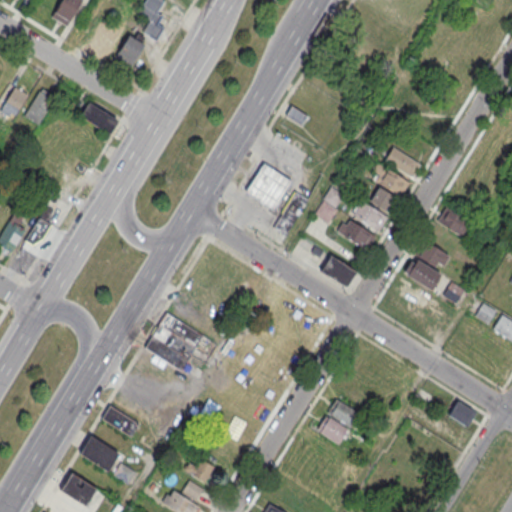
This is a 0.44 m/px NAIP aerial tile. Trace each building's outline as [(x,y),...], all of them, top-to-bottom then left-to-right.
[(59,0),(50,15),(66,25),(80,0),(59,0)] [(149,19),(137,12),(144,0),(162,0),(155,12),(161,15),(156,23),(162,27),(155,39),(142,31),(149,19)] [(92,41),(108,51),(124,26),(108,16),(92,41)] [(128,34),(144,44),(131,65),(115,55),(128,34)] [(14,86),(27,94),(14,115),(1,106),(14,86)] [(24,115),(38,124),(53,99),(39,90),(24,115)] [(79,115),(109,135),(117,121),(87,102),(79,115)] [(285,115),(301,125),(307,116),(291,106),(285,115)] [(413,177),(421,162),(391,147),(383,161),(413,177)] [(365,154),(353,149),(349,160),(360,165),(365,154)] [(367,176),(401,198),(410,183),(377,161),(367,176)] [(244,194),(263,164),(291,182),(273,212),(244,194)] [(329,223),(344,194),(329,186),(314,215),(329,223)] [(369,200),(388,213),(397,199),(378,187),(369,200)] [(272,228),(295,192),(307,200),(285,236),(272,228)] [(388,218),(361,200),(352,213),(378,232),(388,218)] [(471,220),(446,204),(436,220),(461,236),(471,220)] [(8,255),(0,249),(0,233),(14,211),(21,215),(16,224),(24,229),(8,255)] [(25,239),(31,243),(42,237),(50,224),(38,217),(25,239)] [(376,235),(345,217),(336,232),(367,250),(376,235)] [(449,255),(426,241),(417,255),(440,269),(449,255)] [(356,271),(330,254),(319,271),(345,288),(356,271)] [(430,290),(440,274),(414,257),(404,274),(430,290)] [(429,293),(405,280),(397,295),(421,308),(429,293)] [(455,303),(464,288),(451,280),(442,295),(455,303)] [(474,314),(486,323),(495,312),(483,303),(474,314)] [(144,348),(166,312),(202,334),(180,370),(144,348)] [(511,321),(501,315),(492,330),(511,342),(511,321)] [(292,368),(267,352),(258,368),(282,383),(292,368)] [(280,386),(257,371),(246,385),(270,402),(280,386)] [(371,392),(349,381),(341,398),(362,409),(371,392)] [(336,397),(359,412),(350,427),(327,412),(336,397)] [(457,399),(473,409),(464,424),(448,414),(457,399)] [(101,418),(109,405),(137,423),(129,435),(101,418)] [(428,428),(455,444),(465,428),(438,412),(428,428)] [(325,414),(348,429),(339,443),(316,429),(325,414)] [(80,452),(108,470),(119,453),(91,435),(80,452)] [(215,466),(201,457),(195,466),(188,461),(184,468),(204,482),(215,466)] [(113,474),(120,462),(134,471),(126,483),(113,474)] [(60,490),(70,473),(95,488),(84,505),(60,490)] [(172,489),(199,505),(194,511),(178,511),(161,501),(166,493),(169,494),(172,489)]
